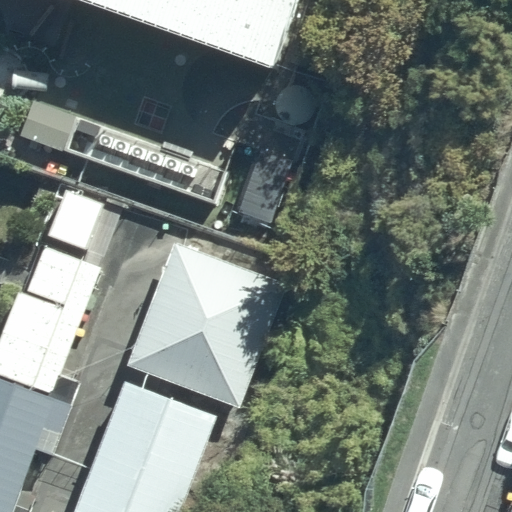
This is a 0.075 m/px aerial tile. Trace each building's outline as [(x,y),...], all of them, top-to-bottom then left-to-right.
[(300,0),(95,0),(278,64),(300,0)] [(81,115),(69,147),(221,204),(232,172),(81,115)] [(290,282),(182,243),(137,365),(245,404),(290,282)] [(109,269),(43,244),(0,357),(0,372),(61,395),(109,269)] [(0,511),(16,511),(61,395),(0,372),(0,511)] [(191,511),(229,414),(135,378),(83,511),(191,511)]
